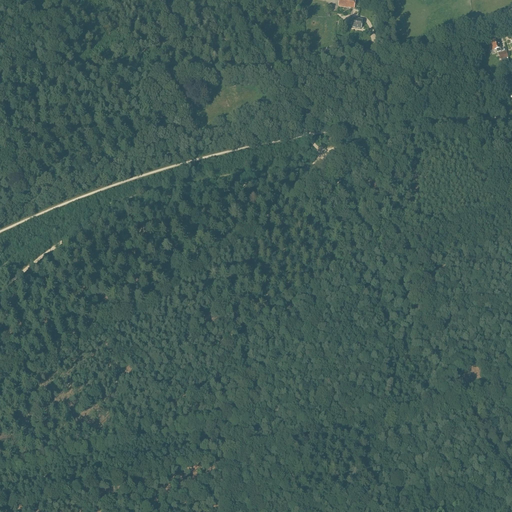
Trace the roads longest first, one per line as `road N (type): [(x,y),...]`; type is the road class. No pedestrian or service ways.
road 1 (unclassified): [(0,65),(271,72),(341,47),(405,71),(511,26)]
road 2 (track): [(0,206),(171,144),(294,117)]
road 3 (track): [(321,159),(466,399)]
road 4 (track): [(511,152),(457,133),(366,137)]
road 5 (track): [(230,0),(294,117)]
